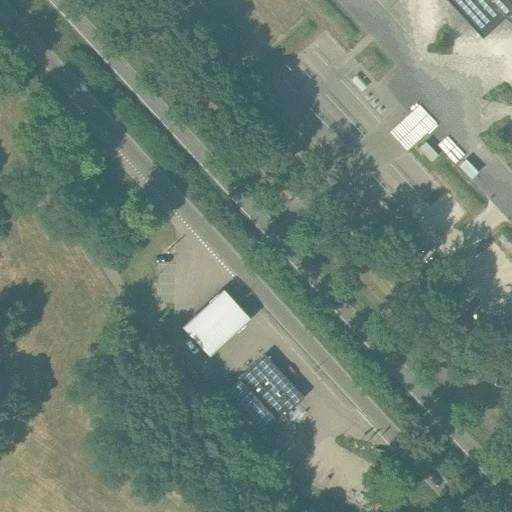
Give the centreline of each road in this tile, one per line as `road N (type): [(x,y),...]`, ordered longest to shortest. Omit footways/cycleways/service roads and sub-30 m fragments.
road 1 (secondary): [(0,7),(466,511)]
road 2 (secondary): [(511,492),(60,0)]
road 3 (residential): [(511,195),(361,0)]
